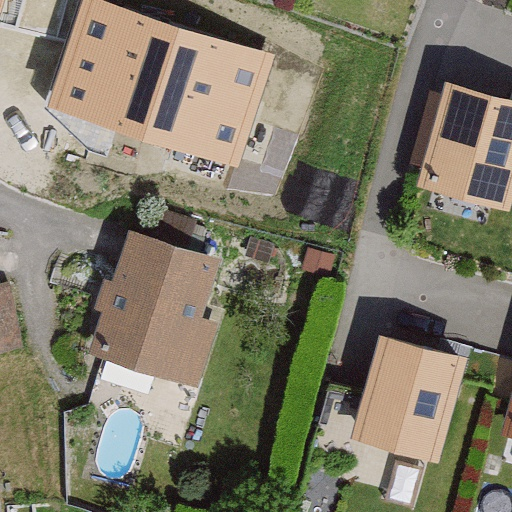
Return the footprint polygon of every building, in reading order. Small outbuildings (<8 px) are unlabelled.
[(263,55),(81,0),(47,110),(229,166),(263,55)] [(511,81),(453,67),(425,178),(511,199),(511,81)] [(238,256),(146,225),(104,348),(196,379),(238,256)] [(0,275),(0,345),(23,342),(15,274),(0,275)] [(474,343),(387,319),(357,432),(444,455),(474,343)]
